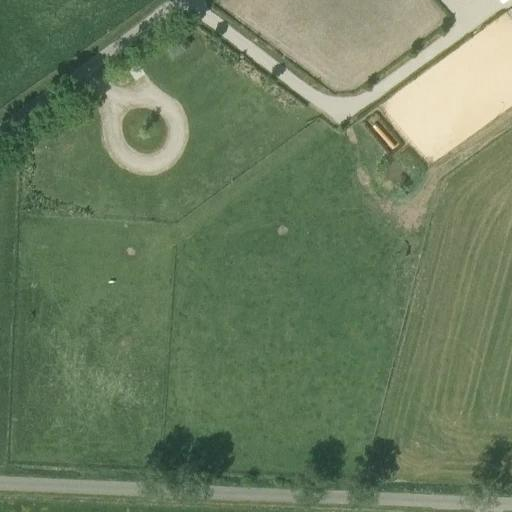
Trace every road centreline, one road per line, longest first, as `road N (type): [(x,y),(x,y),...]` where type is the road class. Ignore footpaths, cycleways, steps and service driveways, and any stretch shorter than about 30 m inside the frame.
road 1 (unclassified): [(511,503),(0,484)]
road 2 (unclassified): [(0,136),(185,0)]
